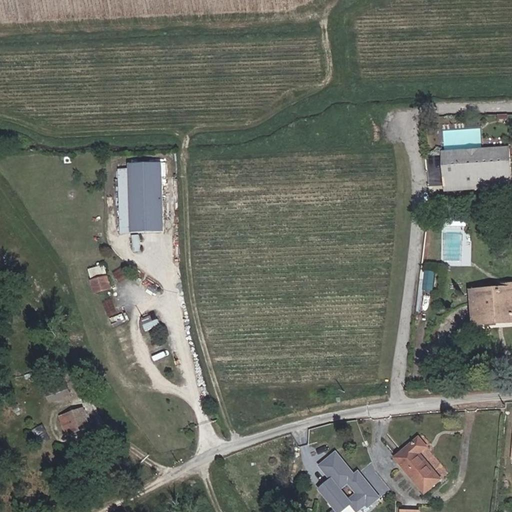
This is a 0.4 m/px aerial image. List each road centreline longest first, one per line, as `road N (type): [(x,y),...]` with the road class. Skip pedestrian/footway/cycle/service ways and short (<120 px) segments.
road 1 (unclassified): [(511,395),(300,425),(219,449),(176,476)]
road 2 (unknown): [(170,292),(149,306),(146,324),(164,370),(193,387)]
